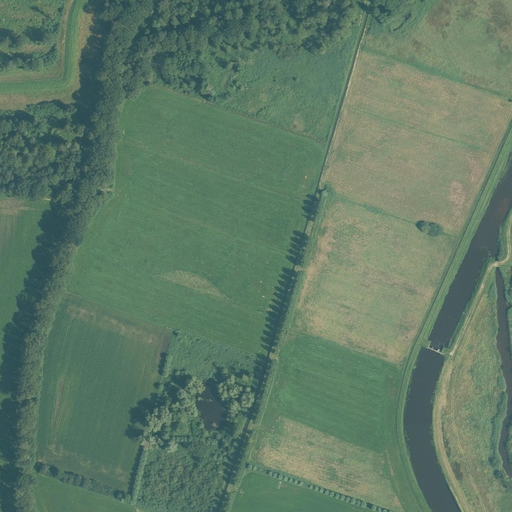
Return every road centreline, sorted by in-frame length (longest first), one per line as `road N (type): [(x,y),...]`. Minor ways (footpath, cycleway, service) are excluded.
road 1 (track): [(321,193),(221,511)]
road 2 (track): [(141,0),(111,56),(93,192),(0,190)]
